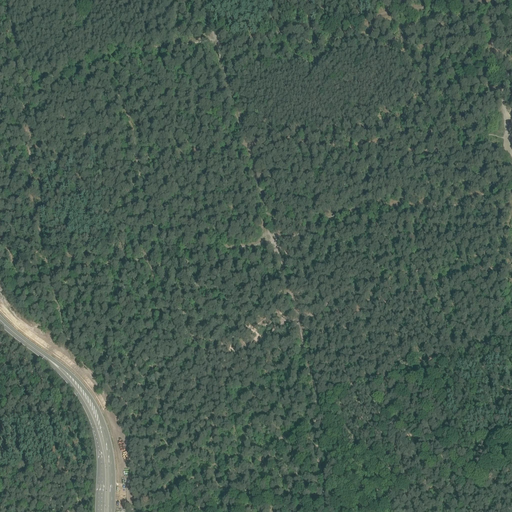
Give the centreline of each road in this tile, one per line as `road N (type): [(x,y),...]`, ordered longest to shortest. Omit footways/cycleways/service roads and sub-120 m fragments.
road 1 (tertiary): [(110,511),(110,460),(96,407),(43,356)]
road 2 (tertiary): [(43,356),(93,425),(100,511)]
